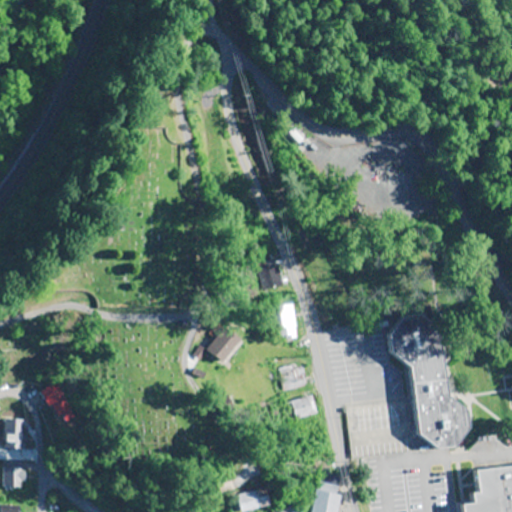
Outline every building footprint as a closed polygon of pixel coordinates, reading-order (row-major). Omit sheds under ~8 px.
[(233,184),(226,160),(213,164),(220,188),(233,184)] [(295,337),(295,306),(275,306),(275,337),(295,337)] [(471,426),(469,409),(449,394),(440,326),(423,312),(405,315),(391,333),(393,351),(412,365),(420,433),(439,447),(458,445),(471,426)] [(244,338),(229,326),(209,350),(225,362),(244,338)] [(285,393),(308,386),(301,365),(278,372),(285,393)] [(61,417),(77,408),(63,385),(48,395),(61,417)] [(226,416),(239,409),(231,395),(218,402),(226,416)] [(317,415),(312,396),(287,403),(292,421),(317,415)] [(9,447),(26,447),(26,419),(9,419),(9,447)] [(26,464),(6,464),(6,489),(26,489),(26,464)] [(511,511),(466,511),(466,503),(477,502),(476,492),(483,491),(480,469),(511,465),(511,511)] [(337,511),(343,478),(319,473),(312,511),(337,511)] [(243,511),(272,504),(268,487),(239,493),(243,511)]
